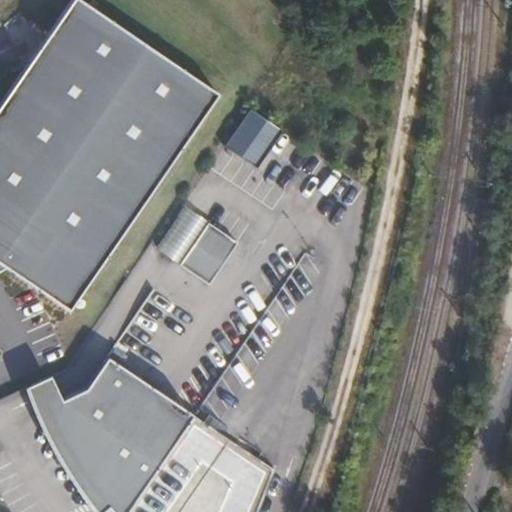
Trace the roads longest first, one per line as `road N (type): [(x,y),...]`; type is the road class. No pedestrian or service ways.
road 1 (unknown): [(288,228),(310,236),(330,289),(303,422),(271,511)]
road 2 (unknown): [(2,416),(75,377),(135,280),(152,277),(208,295)]
road 3 (unclassified): [(511,381),(468,511)]
road 4 (unknown): [(75,511),(2,416)]
